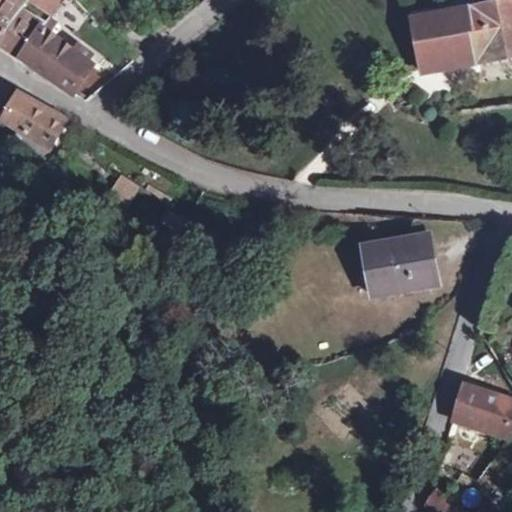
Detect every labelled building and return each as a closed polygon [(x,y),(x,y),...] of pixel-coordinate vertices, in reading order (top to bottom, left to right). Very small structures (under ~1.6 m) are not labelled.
[(51,19),(66,0),(30,0),(28,4),(22,0),(0,0),(0,43),(22,57),(51,19)] [(425,69),(511,53),(511,1),(416,20),(425,69)] [(51,19),(22,57),(74,94),(95,68),(93,66),(89,63),(87,61),(75,53),(64,45),(61,48),(49,39),(59,24),(51,19)] [(75,53),(87,61),(90,57),(79,49),(75,53)] [(18,131),(34,103),(17,93),(0,121),(18,131)] [(34,103),(18,131),(50,150),(67,121),(34,103)] [(18,131),(10,143),(43,162),(50,150),(18,131)] [(132,199),(138,190),(123,179),(116,188),(132,199)] [(132,199),(116,188),(109,198),(125,208),(132,199)] [(367,248),(376,298),(439,287),(429,238),(367,248)] [(456,423),(507,439),(511,424),(511,401),(466,387),(456,423)] [(478,483),(491,465),(473,455),(460,473),(478,483)] [(462,507),(478,509),(480,490),(464,488),(462,507)] [(429,504),(436,511),(460,511),(439,493),(429,504)]
